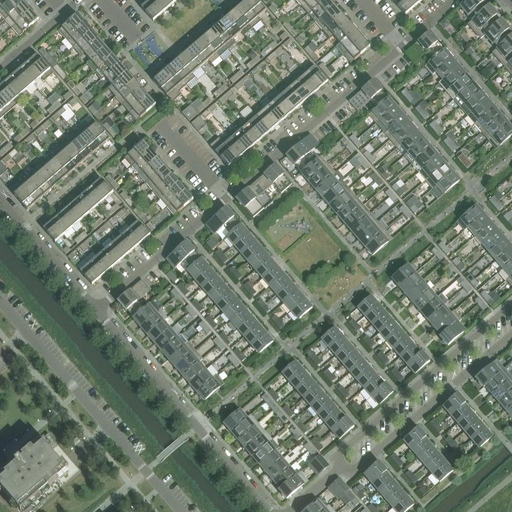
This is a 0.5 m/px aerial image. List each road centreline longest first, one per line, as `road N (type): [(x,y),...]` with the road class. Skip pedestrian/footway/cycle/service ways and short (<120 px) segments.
road 1 (residential): [(181,511),(0,302)]
road 2 (residential): [(271,511),(96,312)]
road 3 (residential): [(511,305),(342,450),(339,469)]
road 4 (residential): [(226,199),(403,46)]
road 5 (residential): [(339,469),(355,469),(511,335)]
road 6 (residential): [(96,312),(226,199)]
road 7 (residential): [(96,312),(0,198)]
